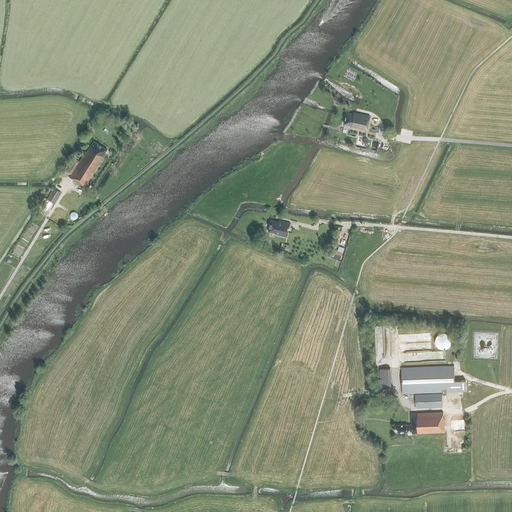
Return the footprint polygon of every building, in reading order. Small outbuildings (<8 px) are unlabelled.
[(366,130),(370,116),(353,112),(353,114),(346,112),(344,123),(350,125),(350,127),(366,130)] [(107,150),(93,141),(89,148),(86,153),(85,152),(79,162),(75,159),(67,171),(71,174),(69,177),(73,180),(73,181),(84,188),(103,157),(102,157),(107,150)] [(54,204),(61,193),(54,188),(47,199),(54,204)] [(288,232),(286,232),(287,228),(289,228),(290,223),(279,220),(279,222),(271,220),(268,231),(276,233),(275,235),(287,237),(288,232)] [(332,257),(340,259),(342,253),(334,251),(332,257)] [(451,342),(451,341),(451,340),(451,339),(450,338),(450,337),(449,337),(449,336),(448,335),(447,335),(447,334),(446,334),(445,334),(444,334),(443,334),(442,334),(441,334),(440,334),(439,334),(439,335),(438,335),(437,336),(437,337),(436,337),(436,338),(436,339),(435,339),(435,340),(435,341),(435,342),(435,343),(435,344),(436,345),(436,346),(437,346),(437,347),(438,348),(439,348),(439,349),(440,349),(441,349),(442,349),(443,349),(443,350),(444,349),(445,349),(446,349),(447,349),(447,348),(448,348),(449,347),(449,346),(450,346),(450,345),(450,344),(451,344),(451,343),(451,342)] [(446,392),(466,391),(465,380),(455,380),(454,366),(441,366),(401,368),(402,394),(442,392),(442,395),(447,395),(446,392)] [(391,388),(390,368),(379,369),(380,388),(391,388)] [(415,408),(442,407),(442,394),(415,395),(415,408)] [(412,432),(412,433),(445,432),(446,432),(446,430),(445,430),(444,418),(443,418),(443,412),(411,413),(411,425),(407,425),(407,424),(397,425),(397,432),(407,432),(412,432)]
